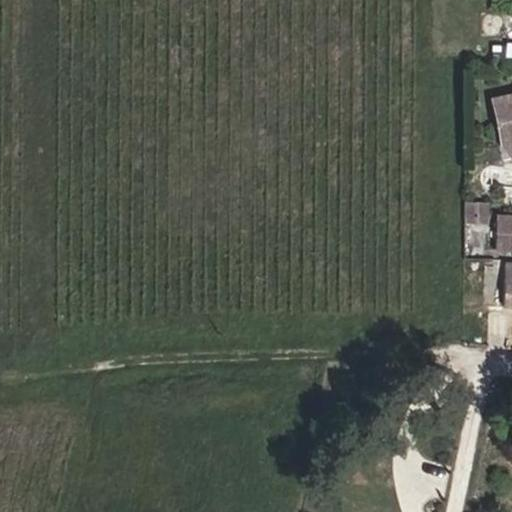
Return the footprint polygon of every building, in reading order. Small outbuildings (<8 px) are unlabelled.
[(511,98),(493,102),(501,140),(506,144),(511,142),(511,98)] [(487,219),(487,203),(464,203),(464,219),(487,219)] [(511,233),(511,218),(495,218),(495,233),(511,233)] [(511,250),(511,233),(495,233),(494,250),(511,250)] [(511,307),(511,265),(504,265),(503,307),(511,307)]
